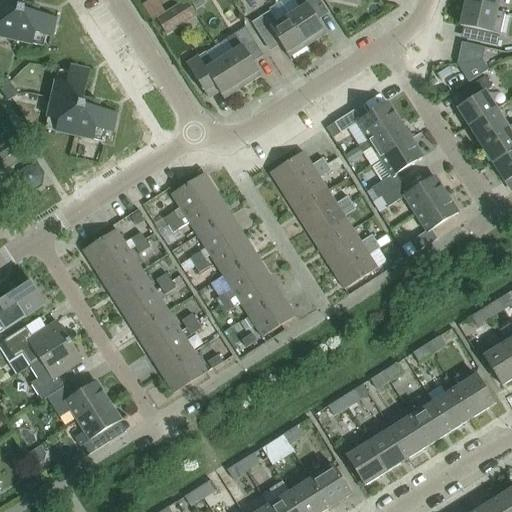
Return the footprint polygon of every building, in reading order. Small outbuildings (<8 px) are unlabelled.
[(50,39),(54,21),(34,16),(36,8),(20,5),(21,0),(0,0),(0,38),(41,48),(43,38),(50,39)] [(140,0),(151,16),(163,8),(157,0),(140,0)] [(288,17),(307,46),(326,34),(314,16),(325,9),(318,0),(292,0),(299,10),(288,17)] [(465,0),(464,5),(496,12),(498,0),(465,0)] [(186,1),(156,20),(166,36),(196,16),(186,1)] [(496,12),(464,5),(459,27),(469,29),(466,41),(496,47),(504,14),(496,12)] [(307,46),(288,17),(277,24),(269,12),(251,24),(266,47),(277,40),(288,58),(307,46)] [(223,58),(242,88),(261,76),(249,58),(260,52),(245,28),(226,40),(233,52),(223,58)] [(456,65),(482,60),(484,49),(461,43),(456,65)] [(242,88),(223,58),(213,65),(205,53),(186,65),(201,89),(211,82),(223,100),(242,88)] [(482,60),(456,65),(468,83),(488,71),(482,60)] [(112,133),(116,115),(96,110),(97,102),(81,99),(88,72),(68,67),(67,73),(56,71),(44,131),(103,143),(106,132),(112,133)] [(469,128),(496,111),(484,92),(491,88),(484,78),(464,90),(471,101),(456,109),(469,128)] [(0,82),(0,90),(7,102),(17,96),(6,79),(0,82)] [(368,141),(398,122),(386,103),(360,120),(354,111),(334,124),(340,134),(357,123),(368,141)] [(480,146),(508,129),(507,128),(496,111),(469,128),(480,146)] [(380,159),(410,140),(398,122),(368,141),(357,147),(362,154),(372,147),(380,159)] [(492,165),(511,151),(511,125),(507,128),(508,129),(480,146),(492,165)] [(395,176),(421,159),(410,140),(380,159),(391,176),(371,189),(377,200),(381,198),(401,185),(395,176)] [(511,151),(492,165),(504,183),(511,177),(511,151)] [(282,194),(326,165),(322,159),(311,166),(302,153),(270,174),(282,194)] [(295,213),(327,192),(319,179),(331,172),(326,165),(282,194),(295,213)] [(168,227),(217,195),(204,175),(171,196),(179,209),(163,219),(168,227)] [(415,215),(445,196),(433,177),(407,194),(401,185),(381,198),(387,208),(404,197),(415,215)] [(307,232),(351,204),(347,197),(335,205),(327,192),(295,213),(307,232)] [(197,237),(230,216),(217,195),(168,227),(173,234),(189,224),(197,237)] [(416,253),(436,240),(430,231),(457,214),(445,196),(415,215),(426,232),(409,243),(416,253)] [(319,251),(352,230),(344,218),(355,210),(351,204),(307,232),(319,251)] [(210,257),(243,236),(230,216),(197,237),(210,257)] [(331,270),(375,242),(371,236),(360,243),(352,230),(319,251),(331,270)] [(140,234),(124,244),(116,231),(83,252),(96,273),(129,252),(134,248),(145,241),(140,234)] [(223,277),(256,256),(243,236),(210,257),(223,277)] [(368,256),(379,249),(385,245),(381,239),(375,242),(331,270),(344,290),(377,270),(368,256)] [(145,241),(134,248),(139,256),(150,249),(145,241)] [(109,293),(142,272),(129,252),(96,273),(109,293)] [(194,267),(205,260),(200,253),(189,260),(194,267)] [(236,297),(269,276),(256,256),(223,277),(236,297)] [(205,260),(194,267),(198,274),(209,267),(205,260)] [(121,313),(155,292),(142,272),(109,293),(121,313)] [(160,289),(171,282),(166,275),(155,281),(160,289)] [(248,318),(282,297),(269,276),(236,297),(248,318)] [(30,282),(0,301),(0,324),(4,331),(18,322),(18,321),(45,304),(30,282)] [(171,282),(160,289),(164,296),(175,289),(171,282)] [(134,333),(167,312),(155,292),(121,313),(134,333)] [(219,308),(230,301),(226,293),(215,300),(219,308)] [(282,297),(248,318),(262,338),(295,317),(282,297)] [(230,301),(219,308),(224,315),(235,308),(230,301)] [(484,309),(489,319),(503,310),(497,301),(484,309)] [(476,327),(489,319),(484,309),(470,317),(476,327)] [(147,354),(180,332),(167,312),(134,333),(147,354)] [(185,329),(196,322),(192,315),(181,322),(185,329)] [(29,367),(69,342),(56,322),(32,338),(25,328),(3,342),(14,359),(21,355),(29,367)] [(196,322),(185,329),(190,336),(201,330),(196,322)] [(160,374),(193,353),(180,332),(147,354),(160,374)] [(246,349),(257,342),(252,334),(241,341),(246,349)] [(425,346),(430,353),(432,356),(445,348),(439,337),(425,346)] [(42,402),(46,399),(64,388),(57,378),(82,362),(69,342),(29,367),(37,380),(30,384),(42,402)] [(501,387),(511,379),(511,354),(505,343),(482,357),(501,387)] [(432,356),(430,353),(425,346),(412,354),(419,364),(432,356)] [(193,353),(160,374),(173,395),(206,373),(193,353)] [(212,370),(222,363),(218,356),(207,363),(212,370)] [(383,373),(389,383),(402,374),(396,364),(383,373)] [(377,391),(389,383),(383,373),(370,381),(377,391)] [(454,391),(472,421),(495,407),(476,377),(454,391)] [(77,421),(107,402),(95,383),(78,393),(71,383),(64,388),(46,399),(59,419),(71,411),(77,421)] [(451,434),(472,421),(454,391),(432,404),(451,434)] [(341,400),(347,410),(360,401),(354,392),(341,400)] [(334,418),(347,410),(341,400),(328,409),(334,418)] [(89,456),(109,443),(103,433),(120,422),(107,402),(77,421),(85,432),(74,439),(80,448),(83,446),(89,456)] [(430,447),(451,434),(432,404),(411,417),(430,447)] [(408,461),(430,447),(411,417),(390,431),(408,461)] [(283,437),(289,446),(302,438),(296,429),(283,437)] [(387,474),(408,461),(390,431),(368,444),(387,474)] [(365,488),(387,474),(368,444),(346,458),(365,488)] [(240,463),(246,473),(259,465),(253,455),(240,463)] [(233,481),(246,473),(240,463),(227,472),(233,481)] [(310,480),(329,510),(351,496),(332,466),(310,480)] [(300,511),(325,511),(329,510),(310,480),(288,493),(300,511)] [(197,490),(203,500),(217,491),(211,482),(197,490)] [(511,511),(511,489),(494,501),(501,511),(511,511)] [(197,490),(184,498),(190,508),(203,500),(197,490)] [(270,511),(300,511),(288,493),(267,507),(270,511)] [(501,511),(494,501),(475,511),(501,511)]
